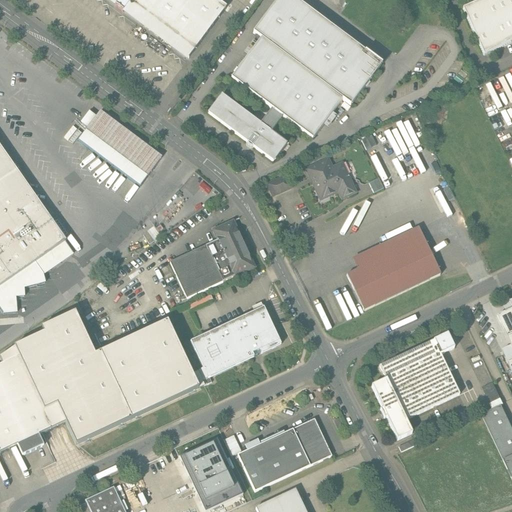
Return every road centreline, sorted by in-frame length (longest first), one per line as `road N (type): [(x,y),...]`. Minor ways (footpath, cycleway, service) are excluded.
road 1 (unclassified): [(0,6),(238,189),(329,361)]
road 2 (unclassified): [(61,486),(329,361)]
road 3 (unclassified): [(329,361),(511,275)]
road 4 (unclassified): [(329,361),(411,511)]
